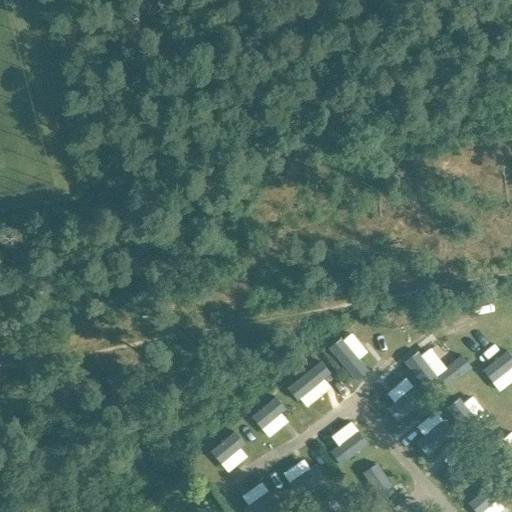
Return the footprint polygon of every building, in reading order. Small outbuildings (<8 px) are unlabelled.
[(341,337),(328,347),(356,381),(368,370),(359,359),(343,340),(341,337)] [(511,355),(508,350),(483,370),(493,382),(511,367),(511,355)] [(417,351),(404,361),(426,389),(439,378),(436,375),(422,356),(417,351)] [(444,369),(437,374),(446,387),(472,368),(462,355),(444,369)] [(321,361),(288,388),(298,400),(300,398),(324,379),(331,373),(321,361)] [(394,402),(386,409),(397,421),(424,399),(413,386),(394,402)] [(276,397),(252,417),(262,429),(262,428),(281,413),(286,409),(276,397)] [(459,398),(447,407),(467,432),(479,422),(464,403),(459,398)] [(424,435),(416,442),(427,455),(453,432),(442,419),(424,435)] [(339,445),(330,452),(340,464),(368,443),(358,430),(339,445)] [(235,431),(211,451),(221,463),(240,448),(245,443),(235,431)] [(499,433),(488,443),(508,467),(511,463),(511,447),(504,439),(499,433)] [(451,468),(443,474),(454,487),(481,464),(470,452),(469,452),(451,468)] [(377,463),(363,473),(378,494),(391,484),(377,463)] [(289,482),(288,482),(297,495),(324,477),(315,464),(310,468),(289,482)] [(492,482),(468,503),(475,511),(482,511),(497,499),(503,495),(492,482)] [(249,505),(243,509),(245,511),(264,511),(278,503),(269,490),(268,491),(249,505)] [(342,511),(331,495),(318,504),(320,507),(323,511),(342,511)]
